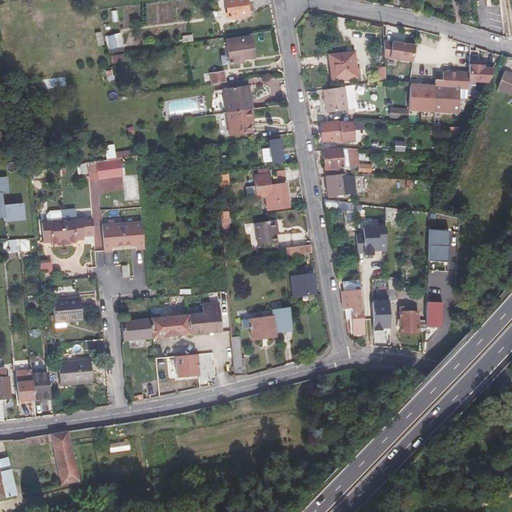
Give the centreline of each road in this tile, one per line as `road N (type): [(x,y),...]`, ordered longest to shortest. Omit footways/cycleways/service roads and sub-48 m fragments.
road 1 (residential): [(280,0),(339,362)]
road 2 (primary): [(511,306),(315,511)]
road 3 (primary): [(343,511),(511,338)]
road 4 (tertiary): [(117,412),(339,362)]
road 5 (residential): [(326,0),(511,47)]
road 6 (tertiary): [(339,362),(398,362),(511,382)]
road 7 (residential): [(117,412),(106,287)]
